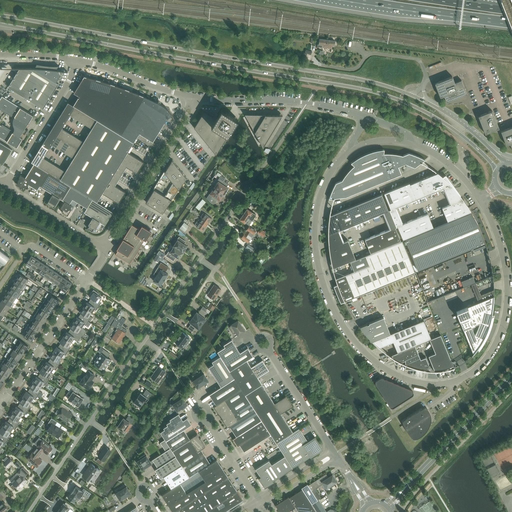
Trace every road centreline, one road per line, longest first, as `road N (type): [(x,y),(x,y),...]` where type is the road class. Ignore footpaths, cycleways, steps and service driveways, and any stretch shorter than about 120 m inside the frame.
road 1 (secondary): [(0,24),(380,93),(450,127),(496,170)]
road 2 (unclassified): [(483,205),(505,266),(506,311),(496,342),(455,381),(402,378),(350,334),(319,266),(317,209),(349,150)]
road 3 (secondary): [(411,94),(0,15)]
road 4 (unclassified): [(108,249),(204,97)]
road 5 (unclassified): [(193,96),(99,244)]
road 6 (residential): [(199,259),(298,116)]
road 7 (motorway): [(348,0),(511,22)]
road 8 (unclassified): [(405,486),(511,376)]
road 9 (residential): [(5,402),(87,281)]
road 10 (unclassified): [(4,185),(81,61)]
road 11 (unclassified): [(333,450),(268,349)]
